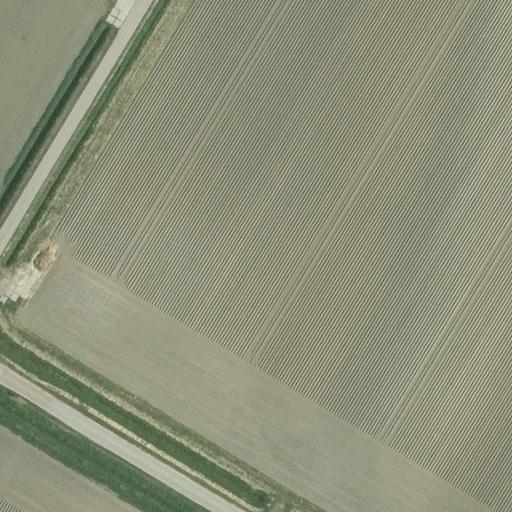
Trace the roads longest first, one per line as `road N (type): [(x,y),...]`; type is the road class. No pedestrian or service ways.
road 1 (unclassified): [(0,243),(149,0)]
road 2 (unclassified): [(235,511),(0,372)]
